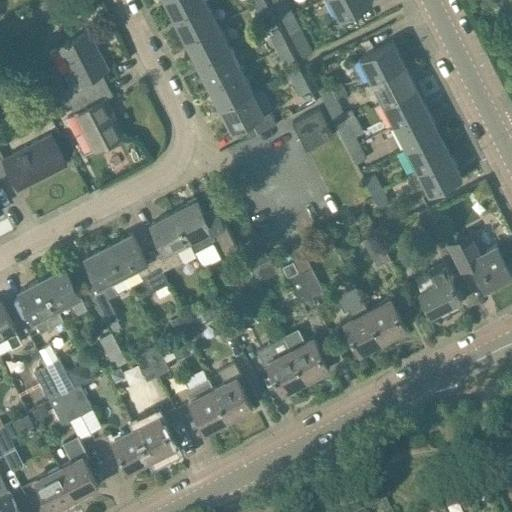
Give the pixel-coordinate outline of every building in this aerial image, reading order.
[(166,0),(175,17),(207,1),(206,0),(166,0)] [(266,0),(263,0),(255,5),(262,19),(273,13),(266,0)] [(294,13),(287,0),(274,0),(284,19),(294,13)] [(372,0),(331,0),(341,18),(374,1),(372,0)] [(175,17),(186,39),(218,23),(207,1),(175,17)] [(300,26),(294,13),(284,19),(290,31),(300,26)] [(186,39),(198,62),(230,46),(218,23),(186,39)] [(278,50),(289,44),(282,29),(270,35),(278,50)] [(78,82),(64,89),(69,99),(70,101),(108,82),(102,71),(109,68),(90,31),(60,47),(78,82)] [(373,80),(405,63),(394,41),(361,58),(373,80)] [(289,44),(278,50),(285,64),(297,58),(289,44)] [(209,85),(241,68),(230,46),(198,62),(209,85)] [(405,63),(373,80),(384,103),(417,86),(405,63)] [(209,85),(221,107),(253,91),(241,68),(209,85)] [(303,75),(293,80),(301,95),(311,90),(303,75)] [(125,135),(106,98),(114,94),(108,82),(70,101),(95,150),(125,135)] [(330,83),(319,89),(327,103),(338,98),(330,83)] [(69,99),(64,89),(62,86),(32,101),(39,115),(69,99)] [(417,86),(384,103),(396,125),(428,109),(417,86)] [(253,91),(221,107),(232,130),(242,125),(248,136),(276,122),(269,110),(264,112),(253,91)] [(338,98),(327,103),(334,117),(345,112),(338,98)] [(301,135),(328,121),(321,107),(294,121),(301,135)] [(428,109),(396,125),(408,148),(440,131),(428,109)] [(339,126),(350,148),(361,143),(357,136),(365,131),(357,117),(339,126)] [(335,134),(328,121),(301,135),(308,148),(335,134)] [(440,131),(408,148),(408,149),(405,151),(411,162),(414,160),(419,170),(451,154),(440,131)] [(0,148),(0,176),(10,171),(20,189),(68,164),(52,134),(5,158),(0,148)] [(368,157),(361,143),(350,148),(358,163),(368,157)] [(419,170),(431,193),(463,176),(451,154),(419,170)] [(365,179),(373,194),(384,188),(376,174),(365,179)] [(493,192),(485,178),(471,185),(478,200),(493,192)] [(384,188),(373,194),(380,208),(391,202),(384,188)] [(175,211),(190,239),(197,254),(198,256),(217,245),(223,256),(240,247),(217,202),(204,209),(199,199),(175,211)] [(428,208),(419,212),(435,244),(447,238),(437,220),(435,221),(428,208)] [(166,249),(156,254),(164,270),(184,260),(185,261),(197,254),(190,239),(175,211),(152,223),(166,249)] [(483,253),(472,232),(448,244),(462,270),(460,266),(472,260),(486,288),(507,277),(508,281),(511,279),(511,263),(510,260),(507,261),(498,245),(483,253)] [(144,279),(151,292),(170,282),(164,270),(156,254),(146,259),(132,233),(110,245),(131,286),(144,279)] [(390,259),(377,233),(364,240),(377,266),(390,259)] [(249,250),(255,262),(266,256),(261,244),(249,250)] [(122,327),(119,319),(120,319),(109,298),(118,293),(118,292),(131,286),(110,245),(86,257),(94,270),(84,275),(113,332),(122,327)] [(290,250),(301,272),(313,296),(323,290),(311,267),(300,245),(290,250)] [(299,271),(294,261),(283,266),(288,277),(299,271)] [(421,291),(433,315),(463,299),(446,268),(443,261),(430,268),(431,271),(417,278),(423,290),(421,291)] [(67,266),(43,278),(58,306),(70,300),(78,313),(88,308),(81,295),(67,266)] [(300,302),(313,296),(301,272),(288,278),(300,302)] [(64,320),(58,306),(43,278),(20,290),(35,318),(41,331),(64,320)] [(356,285),(337,295),(345,312),(349,309),(353,317),(345,321),(360,352),(384,340),(368,310),(362,296),(356,285)] [(392,298),(368,310),(384,340),(407,328),(392,298)] [(0,300),(0,335),(5,333),(13,347),(23,342),(15,328),(1,300),(0,300)] [(244,300),(223,311),(235,335),(247,329),(239,312),(248,307),(244,300)] [(194,323),(208,317),(204,307),(189,314),(194,323)] [(235,335),(223,311),(213,316),(225,340),(235,335)] [(184,313),(171,319),(177,332),(190,326),(184,313)] [(188,332),(192,340),(201,335),(197,328),(188,332)] [(300,328),(284,335),(307,380),(330,368),(314,337),(307,341),(300,328)] [(113,332),(100,338),(115,367),(127,361),(113,332)] [(257,349),(266,365),(270,363),(284,391),(307,380),(284,335),(257,349)] [(159,345),(146,351),(159,375),(171,369),(167,361),(161,350),(159,345)] [(159,375),(146,351),(136,356),(148,380),(159,375)] [(96,356),(86,361),(92,373),(102,368),(96,356)] [(60,357),(46,364),(62,394),(70,390),(76,387),(60,357)] [(226,382),(214,388),(230,419),(253,407),(238,376),(243,374),(236,361),(220,369),(226,382)] [(50,396),(52,399),(62,394),(46,364),(35,370),(48,397),(50,396)] [(111,371),(116,382),(126,377),(121,366),(111,371)] [(208,377),(185,388),(191,400),(206,430),(230,419),(214,388),(208,377)] [(31,382),(17,388),(25,407),(39,401),(31,382)] [(82,414),(94,409),(82,384),(76,387),(70,390),(82,414)] [(62,394),(52,399),(50,400),(63,424),(71,420),(82,414),(70,390),(62,394)] [(49,412),(45,404),(33,410),(37,419),(49,412)] [(152,419),(137,427),(152,458),(176,446),(160,415),(159,416),(158,413),(150,416),(152,419)] [(34,425),(28,414),(17,419),(22,431),(34,425)] [(0,425),(0,444),(4,453),(4,454),(17,447),(5,423),(0,425)] [(114,439),(130,469),(152,458),(137,427),(114,439)] [(76,497),(99,485),(85,458),(89,455),(79,435),(64,443),(72,460),(60,466),(76,497)] [(505,476),(511,472),(511,468),(510,464),(501,468),(505,476)] [(45,474),(44,472),(37,475),(38,478),(37,478),(53,509),(76,497),(60,466),(45,474)] [(0,511),(19,511),(0,472),(0,511)] [(487,491),(482,493),(487,503),(492,501),(487,491)] [(465,501),(460,504),(463,511),(468,511),(470,511),(465,501)] [(390,511),(385,502),(380,505),(383,511),(390,511)]
